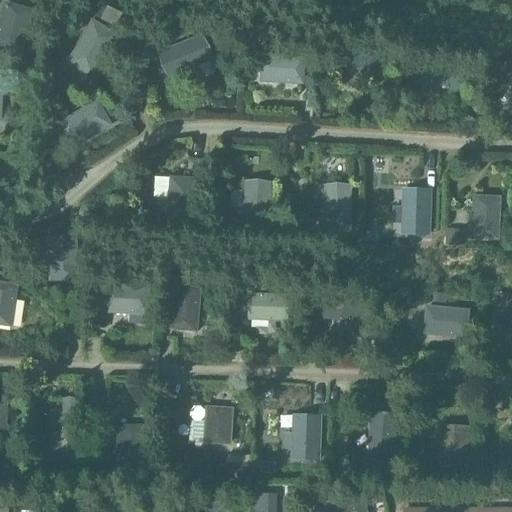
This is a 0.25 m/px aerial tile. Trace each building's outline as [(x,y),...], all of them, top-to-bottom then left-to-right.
[(0,49),(23,56),(35,13),(6,4),(0,25),(0,49)] [(93,80),(119,36),(92,20),(66,64),(93,80)] [(170,79),(213,61),(202,35),(159,53),(162,67),(170,79)] [(338,86),(382,80),(379,51),(335,57),(338,86)] [(262,55),(260,83),(303,86),(305,58),(262,55)] [(500,95),(511,93),(511,61),(496,64),(500,95)] [(423,97),(467,91),(462,63),(419,69),(423,97)] [(73,150),(112,128),(97,102),(58,124),(73,150)] [(178,230),(194,232),(194,224),(196,224),(199,179),(170,177),(167,223),(179,223),(178,230)] [(274,183),(243,182),(240,229),(256,232),(271,231),(274,183)] [(430,183),(400,182),(398,233),(428,234),(430,183)] [(352,186),(322,186),(322,233),(338,235),(352,233),(352,186)] [(502,197),(473,196),(470,240),(500,242),(502,197)] [(78,237),(47,239),(49,284),(80,282),(78,237)] [(0,327),(12,329),(18,286),(0,283),(0,327)] [(105,286),(104,315),(149,317),(151,288),(105,286)] [(171,288),(168,331),(197,333),(200,290),(171,288)] [(287,323),(288,296),(249,294),(248,321),(287,323)] [(319,305),(318,321),(368,323),(369,307),(319,305)] [(466,341),(469,312),(426,308),(423,336),(466,341)] [(76,440),(78,401),(70,398),(63,400),(61,425),(55,425),(55,433),(61,434),(60,439),(68,442),(76,440)] [(206,408),(204,445),(230,446),(233,410),(206,408)] [(394,457),(396,415),(370,413),(368,455),(394,457)] [(321,415),(293,414),(290,461),(319,462),(321,415)] [(117,427),(118,472),(147,472),(146,427),(117,427)] [(469,469),(471,428),(438,427),(437,468),(469,469)] [(203,456),(202,437),(189,438),(190,457),(203,456)] [(366,511),(364,497),(323,505),(324,511),(366,511)] [(203,499),(203,511),(223,511),(224,503),(217,503),(217,499),(203,499)]
